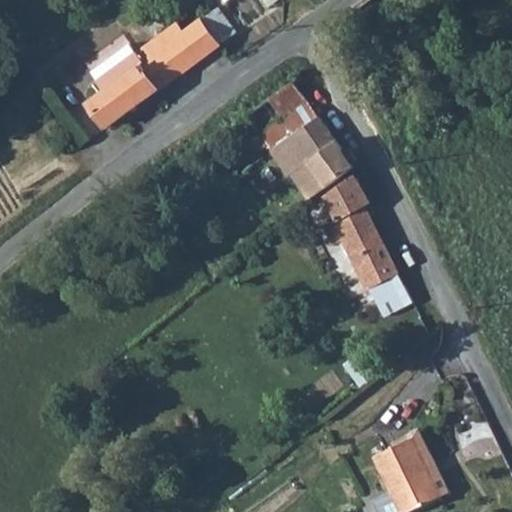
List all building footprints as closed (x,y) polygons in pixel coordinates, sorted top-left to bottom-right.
[(284,4),(281,0),(259,0),(269,14),(284,4)] [(221,53),(204,30),(187,42),(180,33),(141,62),(134,53),(95,80),(109,99),(92,111),(109,135),(221,53)] [(308,207),(352,174),(291,86),(241,121),(255,140),(247,146),(259,163),(266,158),(273,164),(283,158),(297,179),(290,183),(308,207)] [(351,181),(319,204),(382,293),(402,278),(360,212),(369,207),(351,181)] [(413,446),(377,466),(401,511),(429,511),(444,504),(413,446)]
